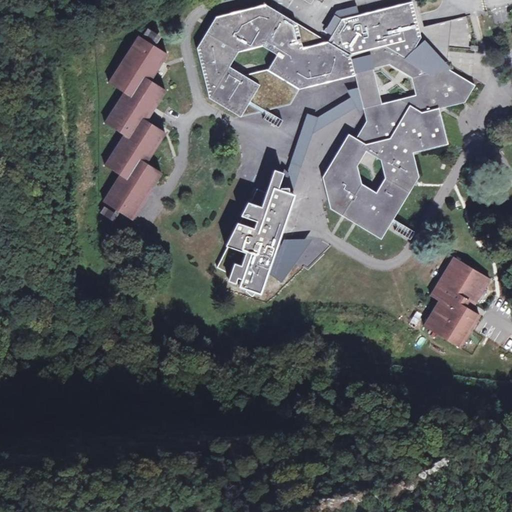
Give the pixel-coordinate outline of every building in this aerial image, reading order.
[(263,0),(213,12),(194,42),(209,99),(241,116),(291,105),(299,88),(354,74),(366,121),(356,138),(348,134),(322,178),(330,208),(382,239),(419,174),(414,151),(448,142),(439,108),(464,102),(473,83),(449,70),(424,40),(414,48),(420,36),(409,3),(340,20),(333,32),(328,39),(263,0)] [(455,33),(468,31),(466,18),(453,19),(455,33)] [(158,43),(162,34),(147,28),(144,36),(158,43)] [(102,202),(134,218),(163,171),(147,162),(165,131),(147,119),(164,89),(150,80),(163,52),(136,36),(108,83),(122,93),(106,123),(123,134),(104,165),(118,176),(102,202)] [(284,172),(272,169),(261,205),(247,201),(240,216),(254,220),(253,228),(236,222),(225,244),(227,247),(216,267),(229,272),(226,279),(234,282),(237,276),(241,277),(238,285),(245,287),(244,290),(250,295),(254,290),(260,293),(293,193),(288,191),(288,186),(280,186),(280,189),(276,187),(284,172)] [(114,221),(119,214),(105,205),(100,213),(114,221)] [(463,296),(467,289),(470,291),(482,273),(448,248),(424,282),(432,288),(418,312),(452,334),(473,303),(466,298),(463,296)]
